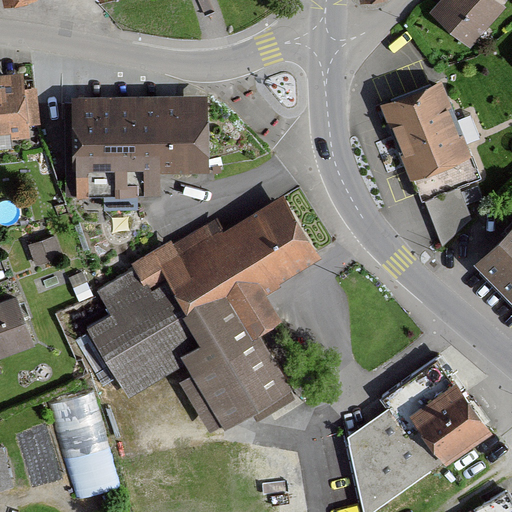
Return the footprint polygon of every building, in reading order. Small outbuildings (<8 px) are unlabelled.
[(481,46),(511,10),(511,0),(443,0),(437,7),(481,46)] [(0,138),(42,135),(41,125),(50,125),(47,81),(32,82),(31,71),(0,73),(0,138)] [(479,161),(445,75),(388,98),(405,141),(422,183),(479,161)] [(173,170),(221,170),(221,132),(222,91),(77,91),(76,194),(101,194),(101,173),(124,173),(124,182),(139,182),(139,171),(148,171),(148,191),(173,191),(173,170)] [(242,425),(305,388),(270,328),(295,313),(279,286),(333,254),(313,221),(294,188),(188,251),(182,239),(164,250),(107,283),(121,307),(99,320),(142,392),(185,367),(221,426),(237,417),(242,425)] [(511,293),(511,232),(482,262),(511,293)] [(0,307),(0,355),(30,344),(14,302),(0,307)] [(446,465),(491,434),(438,358),(381,398),(388,409),(347,438),(363,511),(373,511),(442,462),(446,465)] [(97,389),(53,398),(74,496),(119,486),(97,389)] [(477,511),(511,511),(511,504),(507,495),(477,511)]
